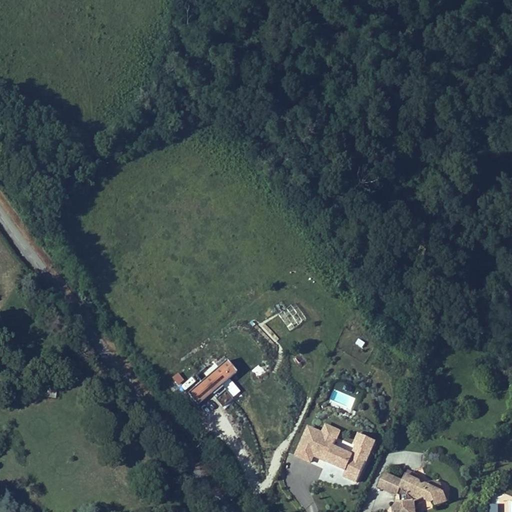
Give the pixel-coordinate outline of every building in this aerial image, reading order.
[(235,400),(222,385),(236,374),(226,363),(187,394),(197,405),(210,395),(223,410),(235,400)] [(334,389),(328,403),(350,412),(355,397),(334,389)] [(2,409),(5,415),(25,404),(21,398),(2,409)] [(5,415),(10,422),(29,411),(25,404),(5,415)] [(355,448),(351,456),(332,447),(339,433),(325,426),(321,433),(308,427),(294,457),(311,465),(314,459),(324,464),(324,465),(344,474),(342,479),(357,486),(376,445),(357,436),(352,447),(355,448)] [(410,473),(406,484),(400,497),(402,498),(402,504),(399,504),(394,511),(416,511),(416,504),(426,499),(427,502),(432,504),(436,502),(439,506),(448,501),(441,484),(435,481),(422,488),(419,477),(410,473)] [(387,476),(381,490),(400,497),(406,484),(387,476)]
